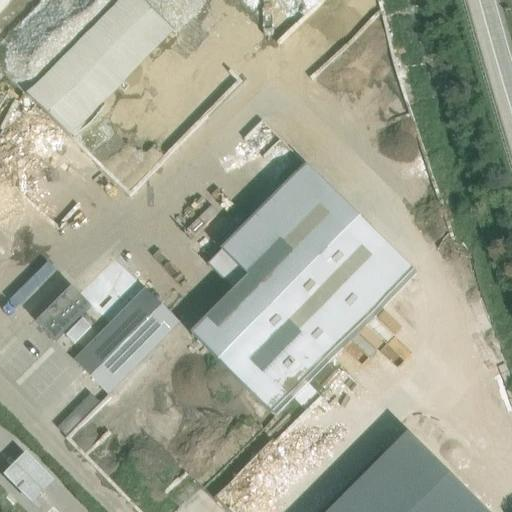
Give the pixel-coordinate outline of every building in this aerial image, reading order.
[(70,139),(175,34),(140,0),(119,0),(25,94),(70,139)] [(418,274),(308,166),(224,253),(251,280),(193,337),(273,417),(418,274)] [(74,289),(39,325),(57,343),(91,307),(74,289)] [(148,292),(92,349),(77,363),(109,394),(180,323),(148,292)] [(84,319),(67,336),(75,344),(92,328),(84,319)] [(92,395),(59,429),(67,437),(100,404),(92,395)] [(487,511),(412,436),(336,511),(487,511)] [(0,474),(28,504),(52,481),(24,452),(0,474)]
